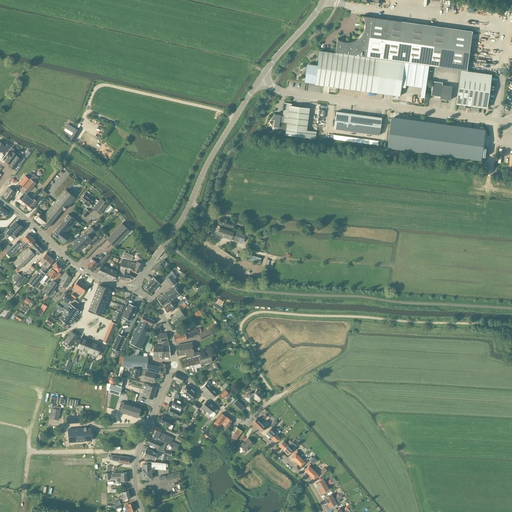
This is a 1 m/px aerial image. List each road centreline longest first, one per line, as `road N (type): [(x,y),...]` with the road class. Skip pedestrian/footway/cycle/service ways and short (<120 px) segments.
road 1 (residential): [(502,325),(257,312),(240,332),(274,398),(245,423)]
road 2 (unclassified): [(496,122),(286,92),(259,78)]
road 3 (unknown): [(234,116),(101,82),(83,112)]
road 4 (unclassified): [(134,288),(89,276),(0,199)]
road 5 (tertiary): [(143,511),(134,484),(137,453),(174,365)]
road 6 (tertiary): [(191,198),(259,78)]
road 7 (residential): [(324,511),(309,482),(245,423)]
